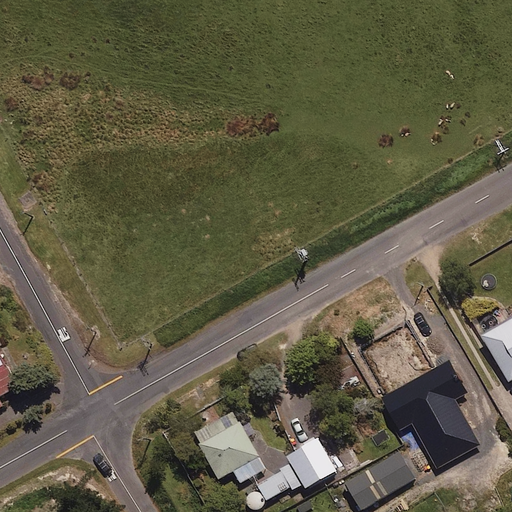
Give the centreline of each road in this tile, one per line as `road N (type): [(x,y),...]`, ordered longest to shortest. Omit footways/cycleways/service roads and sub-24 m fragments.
road 1 (residential): [(511,182),(91,416)]
road 2 (residential): [(0,230),(88,393),(91,416)]
